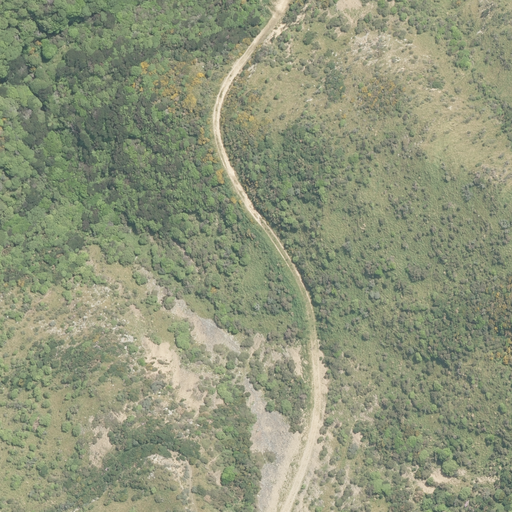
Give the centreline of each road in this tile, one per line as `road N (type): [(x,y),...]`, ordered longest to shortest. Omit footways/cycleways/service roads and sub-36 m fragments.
road 1 (track): [(280,0),(219,91),(208,130),(225,188),(285,296),(308,375),(302,441),(280,511)]
road 2 (track): [(179,511),(172,478),(147,456),(122,458),(54,511)]
